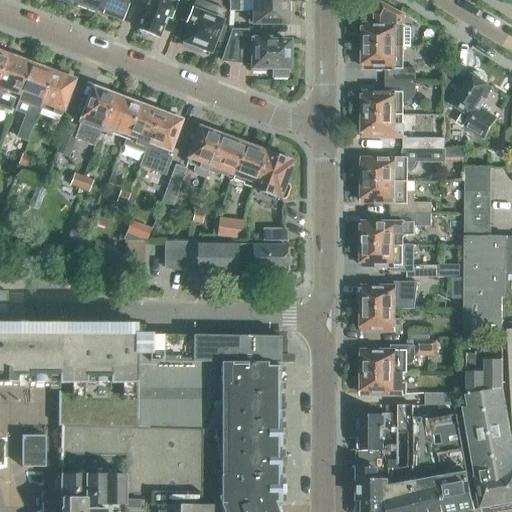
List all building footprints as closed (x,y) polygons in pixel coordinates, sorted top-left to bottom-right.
[(71,0),(78,3),(77,5),(95,12),(97,6),(99,0),(71,0)] [(99,0),(97,6),(106,9),(105,12),(122,19),(127,5),(124,4),(125,0),(99,0)] [(146,0),(136,28),(160,37),(168,17),(171,19),(178,0),(165,0),(165,2),(158,0),(146,0)] [(191,24),(182,46),(199,52),(201,48),(209,52),(215,38),(220,23),(226,9),(202,0),(196,0),(192,10),(187,22),(191,24)] [(228,0),(229,11),(238,11),(238,0),(228,0)] [(249,12),(249,23),(287,23),(286,0),(252,0),(253,10),(249,10),(249,12)] [(374,27),(362,27),(362,49),(403,48),(410,48),(410,29),(403,27),(403,17),(380,5),(374,17),(374,27)] [(220,23),(215,38),(221,41),(225,32),(227,26),(220,23)] [(266,68),(273,68),(273,76),(287,76),(287,68),(289,68),(289,42),(271,42),(271,39),(261,39),(261,31),(248,31),(248,30),(232,30),(222,61),(252,64),(252,70),(266,70),(266,68)] [(444,67),(444,47),(431,47),(416,47),(416,57),(431,57),(431,67),(444,67)] [(403,71),(403,48),(362,49),(363,71),(385,71),(385,83),(416,83),(416,71),(403,71)] [(0,108),(9,112),(15,98),(16,98),(18,93),(24,77),(27,78),(33,63),(30,61),(15,56),(15,58),(8,55),(9,53),(7,53),(0,73),(0,108)] [(21,94),(16,110),(25,113),(17,137),(27,141),(39,108),(40,109),(42,103),(55,70),(53,70),(53,72),(47,70),(48,68),(33,63),(27,78),(24,77),(18,93),(21,94)] [(481,109),(493,90),(482,83),(483,77),(480,74),(474,72),(470,75),(466,80),(449,69),(447,70),(444,70),(444,105),(452,110),(454,106),(465,113),(463,116),(459,124),(465,128),(485,140),(498,120),(481,109)] [(42,103),(40,109),(61,116),(74,81),(68,78),(69,76),(55,70),(42,103)] [(363,95),(363,117),(403,117),(404,105),(405,105),(407,105),(409,104),(410,103),(412,102),(413,101),(414,100),(415,98),(415,97),(416,95),(416,83),(385,83),(385,95),(363,95)] [(79,123),(74,139),(95,146),(100,131),(103,125),(114,96),(115,93),(101,88),(100,90),(93,88),(79,123)] [(103,125),(100,131),(110,135),(111,133),(112,129),(124,133),(130,117),(133,118),(139,102),(136,101),(122,96),(121,98),(114,96),(103,125)] [(125,141),(123,146),(144,154),(146,148),(149,142),(160,111),(160,110),(159,112),(154,110),(155,108),(139,102),(133,118),(130,117),(124,133),(127,134),(125,141)] [(144,154),(140,166),(154,171),(165,175),(171,158),(168,157),(181,121),(174,118),(175,116),(160,111),(149,142),(146,148),(144,154)] [(403,125),(403,117),(363,117),(363,140),(407,140),(406,150),(445,150),(445,139),(407,139),(407,137),(405,137),(405,125),(403,125)] [(66,157),(78,127),(68,124),(57,153),(66,157)] [(216,131),(200,125),(188,157),(196,160),(193,169),(195,174),(205,177),(208,171),(221,136),(215,134),(216,131)] [(227,138),(221,136),(208,171),(218,175),(220,168),(231,172),(243,141),(228,136),(227,138)] [(245,143),(234,174),(245,178),(243,185),(253,189),(267,153),(261,151),(262,149),(245,143)] [(406,158),(362,158),(362,167),(360,167),(359,179),(362,179),(362,182),(396,183),(408,183),(408,169),(403,169),(403,162),(406,162),(406,163),(445,163),(445,150),(406,150),(406,158)] [(29,164),(32,157),(23,153),(21,160),(29,164)] [(273,153),(272,155),(267,153),(253,189),(284,200),(286,197),(290,188),(289,184),(286,183),(289,174),(286,172),(289,163),(286,162),(288,159),(273,153)] [(169,215),(186,169),(174,165),(157,210),(169,215)] [(462,333),(500,334),(500,301),(511,300),(511,239),(489,239),(490,171),(464,170),(462,333)] [(79,189),(83,177),(73,174),(69,186),(79,189)] [(92,180),(83,177),(79,189),(88,193),(92,180)] [(396,191),(396,183),(362,182),(362,185),(359,185),(359,195),(362,195),(362,204),(391,204),(391,214),(431,214),(431,203),(414,203),(414,192),(403,192),(403,191),(396,191)] [(29,207),(38,210),(45,191),(37,188),(29,207)] [(126,206),(130,194),(120,190),(115,203),(126,206)] [(191,223),(202,224),(204,211),(193,210),(191,223)] [(359,235),(359,247),(394,247),(403,247),(403,236),(414,236),(414,227),(431,227),(431,214),(391,214),(391,224),(362,224),(362,235),(359,235)] [(129,222),(125,234),(145,241),(146,242),(150,230),(129,222)] [(241,238),(242,226),(218,223),(216,235),(241,238)] [(276,243),(286,242),(285,230),(275,230),(276,243)] [(125,273),(145,276),(145,241),(125,241),(125,273)] [(199,245),(199,241),(167,241),(167,266),(198,270),(198,272),(238,272),(238,263),(254,263),(254,270),(286,270),(286,245),(199,245)] [(116,253),(117,250),(95,242),(90,256),(112,264),(115,255),(116,253)] [(403,247),(394,247),(359,247),(359,258),(362,258),(362,269),(391,269),(391,273),(406,273),(407,266),(415,266),(415,247),(403,247)] [(122,255),(116,253),(115,255),(112,264),(121,267),(122,255)] [(406,273),(406,279),(439,279),(439,266),(415,266),(407,266),(406,273)] [(107,285),(106,301),(124,302),(125,286),(107,285)] [(0,383),(28,384),(48,384),(48,378),(51,378),(58,378),(57,425),(63,425),(112,426),(202,426),(215,426),(215,401),(221,401),(221,361),(150,360),(150,335),(53,334),(52,334),(29,334),(29,326),(6,326),(6,306),(6,287),(0,286),(0,383)] [(363,288),(362,310),(395,311),(395,310),(403,310),(403,289),(363,288)] [(395,311),(362,310),(362,333),(402,333),(402,322),(395,321),(395,311)] [(408,342),(429,342),(429,329),(408,329),(408,342)] [(281,507),(280,337),(161,336),(150,335),(150,360),(221,361),(221,401),(215,401),(215,426),(214,429),(221,473),(220,498),(220,504),(223,511),(276,511),(274,507),(281,507)] [(464,335),(464,348),(475,348),(475,335),(464,335)] [(404,373),(408,373),(408,365),(411,365),(414,363),(416,361),(416,348),(391,348),(391,353),(362,353),(362,363),(359,363),(359,374),(394,374),(404,374),(404,373)] [(467,354),(466,397),(465,397),(468,411),(462,412),(481,510),(511,504),(511,445),(501,391),(503,350),(493,350),(493,351),(484,351),(484,353),(476,353),(475,354),(467,354)] [(404,374),(394,374),(359,374),(359,385),(363,385),(363,396),(402,396),(407,396),(407,384),(404,384),(404,374)] [(459,406),(459,394),(425,393),(425,406),(459,406)] [(413,406),(398,406),(398,415),(398,450),(398,471),(390,471),(389,484),(390,504),(388,504),(389,511),(417,511),(411,481),(413,480),(413,420),(414,420),(413,406)] [(398,415),(382,415),(382,416),(359,416),(358,469),(356,469),(356,472),(358,472),(378,473),(378,471),(379,471),(390,471),(398,471),(398,450),(398,415)] [(470,511),(473,511),(466,471),(467,471),(457,415),(434,420),(439,476),(445,511),(470,511)] [(411,481),(417,511),(445,511),(439,476),(434,420),(431,420),(430,419),(414,420),(413,420),(413,480),(411,481)] [(57,425),(57,426),(62,426),(62,456),(75,456),(76,475),(124,476),(124,511),(123,511),(211,511),(211,506),(200,506),(202,426),(112,426),(63,425),(57,425)] [(45,467),(45,436),(21,436),(21,467),(45,467)] [(358,472),(358,473),(358,511),(389,511),(388,504),(390,504),(389,484),(390,471),(379,471),(378,471),(378,473),(358,472)] [(123,511),(124,511),(124,476),(76,475),(61,475),(61,500),(61,511),(123,511)]
